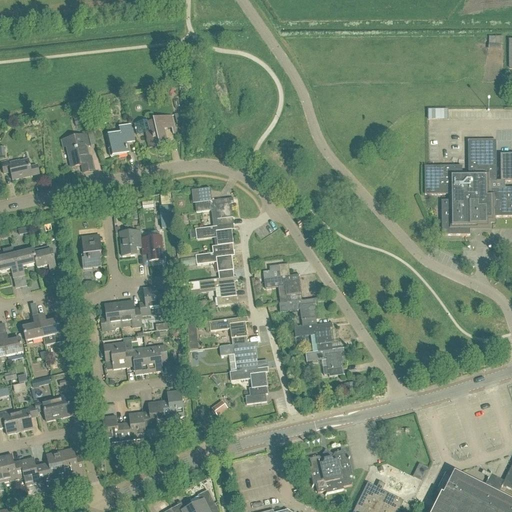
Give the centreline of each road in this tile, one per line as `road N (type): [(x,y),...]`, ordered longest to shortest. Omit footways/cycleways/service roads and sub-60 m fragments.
road 1 (unclassified): [(511,323),(492,294),(422,259),(331,160),(295,78),(240,0)]
road 2 (residential): [(297,431),(268,323),(254,312),(243,237),(275,208)]
road 3 (unclassified): [(408,404),(275,208)]
road 4 (residential): [(182,378),(109,399),(88,298),(116,294),(115,284)]
road 5 (tertiary): [(101,507),(212,453),(297,431)]
road 6 (unclassified): [(275,208),(241,175),(208,165),(101,186)]
road 7 (residential): [(101,507),(80,433),(0,448)]
